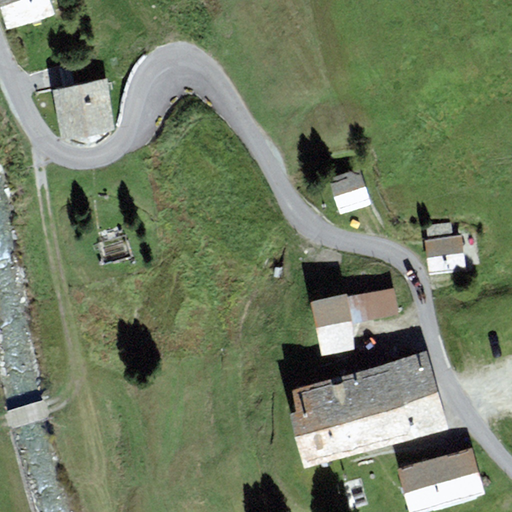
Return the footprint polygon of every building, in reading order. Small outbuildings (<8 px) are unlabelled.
[(0,0),(10,30),(55,14),(49,0),(0,0)] [(115,130),(106,79),(53,88),(62,140),(115,130)] [(341,213),(372,203),(360,168),(329,178),(341,213)] [(425,237),(429,274),(466,270),(462,233),(453,234),(452,222),(427,224),(428,237),(425,237)] [(347,293),(311,301),(323,355),(354,349),(353,324),(400,314),(395,287),(348,297),(347,293)] [(305,468),(448,428),(426,351),(292,389),(299,411),(290,413),(305,468)] [(413,511),(485,493),(472,448),(398,468),(409,511),(413,511)]
